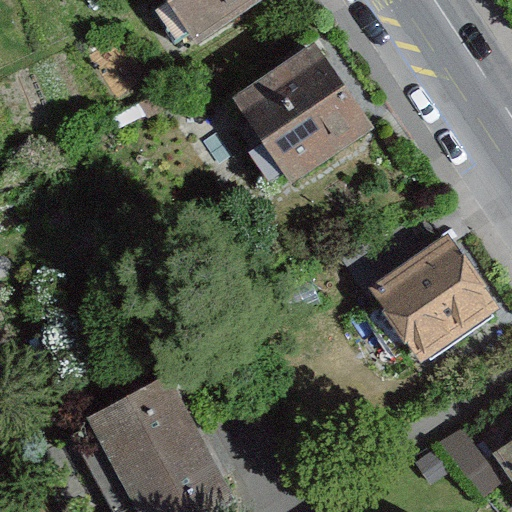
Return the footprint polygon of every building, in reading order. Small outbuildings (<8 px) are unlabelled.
[(284,0),(157,0),(198,61),(286,3),(284,0)] [(324,53),(224,119),(282,207),(382,141),(324,53)] [(365,306),(415,379),(505,317),(456,244),(365,306)] [(241,511),(174,389),(90,434),(132,511),(241,511)] [(511,457),(492,471),(511,500),(511,457)]
